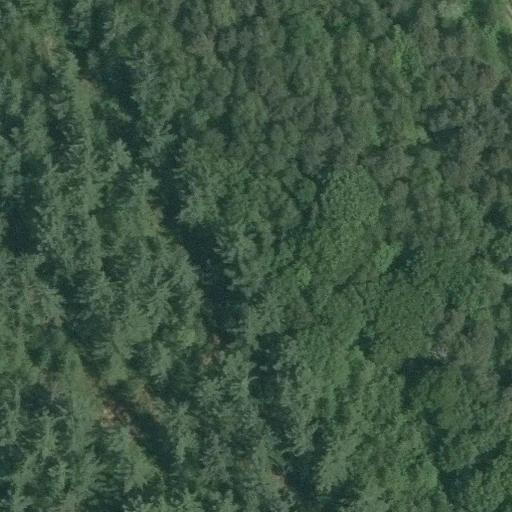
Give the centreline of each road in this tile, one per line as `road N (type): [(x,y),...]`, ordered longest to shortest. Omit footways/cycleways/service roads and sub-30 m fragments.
road 1 (track): [(1,0),(38,30),(103,511)]
road 2 (track): [(207,181),(272,305),(388,335),(411,357),(485,511)]
